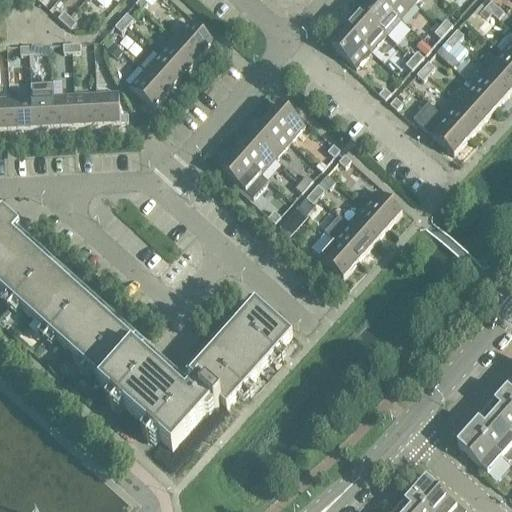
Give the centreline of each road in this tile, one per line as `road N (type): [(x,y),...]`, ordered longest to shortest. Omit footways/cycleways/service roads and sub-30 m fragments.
road 1 (residential): [(224,251),(172,307),(66,206),(64,186)]
road 2 (residential): [(431,179),(287,40)]
road 3 (residential): [(156,189),(287,40)]
road 4 (tertiary): [(403,434),(511,312)]
